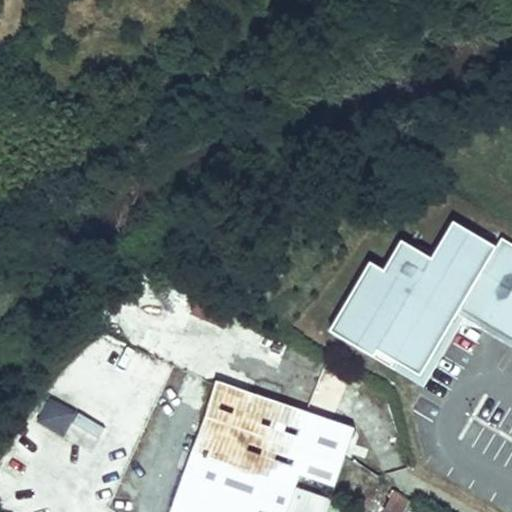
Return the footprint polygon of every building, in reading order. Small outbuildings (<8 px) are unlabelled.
[(373,260),(333,329),(377,355),(381,349),(424,374),(465,306),(511,333),(511,239),(504,235),(499,245),(457,220),(435,257),(405,239),(391,262),(388,268),(373,260)] [(377,355),(427,385),(463,323),(485,326),(511,341),(511,333),(465,306),(424,374),(381,349),(377,355)] [(365,426),(227,377),(181,508),(191,511),(265,511),(268,503),(294,511),(308,481),(314,469),(343,480),(365,426)] [(46,425),(63,431),(72,406),(55,400),(46,425)] [(97,442),(106,423),(77,410),(68,428),(97,442)] [(352,511),(353,509),(336,503),(339,494),(308,481),(294,511),(268,503),(265,511),(352,511)] [(406,511),(418,496),(406,489),(390,511),(406,511)]
